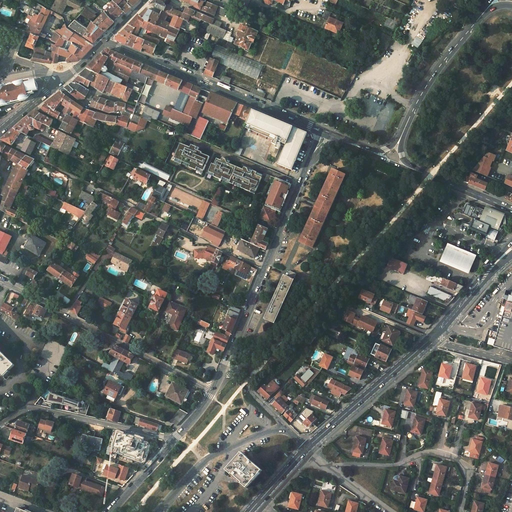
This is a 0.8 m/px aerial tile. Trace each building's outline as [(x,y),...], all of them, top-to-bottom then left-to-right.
[(56,0),(52,8),(63,13),(68,2),(78,8),(79,7),(82,2),(81,1),(79,0),(78,0),(56,0)] [(112,3),(104,10),(104,11),(114,20),(119,15),(124,10),(113,0),(112,0),(111,2),(112,3)] [(113,0),(124,10),(126,12),(129,9),(132,6),(124,0),(113,0)] [(156,0),(155,1),(150,6),(163,11),(164,12),(167,7),(165,6),(166,5),(165,4),(166,3),(165,3),(164,3),(164,2),(158,0),(156,0)] [(199,10),(201,10),(214,16),(215,12),(224,16),(226,10),(207,2),(205,7),(203,6),(205,2),(199,0),(191,0),(190,4),(194,6),(195,7),(199,10)] [(31,25),(28,30),(32,32),(32,31),(41,34),(46,36),(47,34),(41,32),(50,12),(51,10),(43,6),(38,3),(36,9),(32,7),(29,14),(30,14),(27,20),(27,22),(29,23),(29,24),(31,25)] [(253,4),(246,18),(250,20),(253,14),(253,13),(257,5),(253,4)] [(81,12),(92,20),(106,29),(109,25),(114,20),(104,11),(99,16),(97,15),(97,14),(85,6),(82,11),(81,12)] [(163,11),(161,15),(156,25),(168,31),(171,25),(180,29),(185,31),(187,27),(182,25),(183,20),(181,19),(183,14),(172,9),(173,8),(169,6),(168,7),(167,7),(164,12),(163,11)] [(188,22),(190,17),(195,19),(195,18),(193,16),(195,11),(186,7),(183,14),(181,19),(183,20),(188,22)] [(144,19),(150,22),(156,25),(161,15),(147,9),(143,13),(140,16),(142,18),(144,19)] [(328,22),(331,13),(325,10),(321,19),(328,22)] [(207,16),(195,11),(193,16),(195,18),(195,19),(200,21),(201,20),(210,24),(212,25),(214,21),(215,19),(207,16)] [(338,16),(331,13),(328,22),(323,32),(337,38),(343,23),(338,21),(339,19),(337,18),(338,16)] [(131,23),(129,25),(135,29),(132,34),(138,37),(143,39),(147,29),(150,22),(144,19),(142,18),(140,16),(139,15),(132,22),(131,23)] [(99,35),(106,29),(92,20),(88,27),(80,21),(76,18),(70,25),(94,41),(99,35)] [(388,19),(385,25),(396,30),(399,24),(388,19)] [(207,34),(207,32),(217,36),(219,37),(228,41),(230,38),(232,33),(220,28),(221,24),(214,21),(212,25),(210,24),(206,31),(199,28),(195,35),(204,39),(207,34)] [(147,29),(168,39),(166,43),(172,46),(173,45),(175,46),(176,44),(174,43),(180,29),(171,25),(168,31),(156,25),(150,22),(147,29)] [(126,28),(124,30),(131,35),(132,34),(135,29),(129,25),(126,28)] [(258,32),(242,26),(238,34),(239,35),(235,44),(249,50),(251,44),(252,42),(253,43),(258,32)] [(269,35),(271,30),(262,26),(260,32),(269,35)] [(67,28),(64,32),(61,30),(58,28),(56,32),(57,32),(53,38),(52,39),(57,42),(61,36),(66,38),(68,40),(74,32),(70,29),(67,28)] [(121,33),(120,35),(128,40),(131,35),(124,30),(121,33)] [(27,44),(35,47),(35,46),(38,38),(39,38),(41,34),(32,31),(32,32),(27,44)] [(74,32),(68,40),(71,41),(74,40),(75,41),(79,35),(74,32)] [(128,40),(126,44),(133,48),(138,37),(132,34),(131,35),(128,40)] [(79,35),(75,41),(81,45),(86,40),(84,39),(79,35)] [(116,39),(116,40),(126,44),(128,40),(120,35),(116,39)] [(57,42),(56,44),(62,47),(66,38),(61,36),(57,42)] [(138,37),(133,48),(141,51),(143,48),(146,41),(143,39),(138,37)] [(228,41),(225,48),(228,49),(233,39),(230,38),(228,41)] [(86,40),(81,45),(84,47),(88,50),(93,45),(92,43),(86,40)] [(146,41),(143,48),(154,53),(158,46),(146,41)] [(56,44),(52,43),(52,45),(52,46),(54,46),(53,52),(52,56),(51,62),(57,62),(58,62),(60,53),(69,56),(66,59),(68,61),(71,61),(78,60),(81,57),(69,50),(62,47),(56,44)] [(72,43),(69,50),(81,57),(86,52),(73,43),(72,43)] [(257,79),(263,65),(228,49),(225,48),(217,44),(217,45),(209,61),(204,74),(212,77),(219,62),(257,79)] [(47,49),(35,46),(35,47),(34,48),(35,51),(42,54),(45,55),(50,56),(52,56),(53,52),(47,50),(47,49)] [(114,61),(134,69),(137,62),(124,57),(108,50),(106,50),(102,55),(111,59),(114,61)] [(42,54),(35,51),(31,59),(35,60),(38,61),(41,61),(44,62),(48,62),(51,62),(52,56),(50,56),(45,55),(42,54)] [(128,83),(129,80),(130,77),(134,69),(114,61),(111,59),(102,55),(94,62),(87,69),(97,74),(110,80),(117,83),(126,87),(128,83)] [(134,69),(130,77),(145,84),(146,84),(148,78),(156,82),(161,72),(137,62),(134,69)] [(92,83),(97,74),(87,69),(83,73),(80,76),(87,80),(92,83)] [(161,72),(156,82),(179,91),(183,81),(161,72)] [(104,90),(105,90),(110,80),(97,74),(92,83),(91,85),(103,93),(104,90)] [(76,79),(74,82),(79,85),(80,84),(83,85),(84,84),(84,85),(87,80),(80,76),(76,79)] [(105,90),(112,93),(117,83),(110,80),(105,90)] [(229,84),(250,92),(251,89),(231,80),(229,84)] [(30,96),(30,95),(33,94),(34,94),(34,92),(36,92),(37,91),(37,90),(38,90),(38,87),(37,83),(35,83),(35,82),(31,83),(31,81),(24,83),(24,82),(13,85),(13,87),(3,89),(3,88),(0,88),(0,106),(21,102),(23,101),(24,101),(25,100),(27,99),(28,98),(29,97),(30,96)] [(183,81),(179,91),(180,92),(189,95),(193,85),(183,81)] [(89,91),(79,85),(74,82),(71,84),(69,86),(75,90),(86,97),(89,91)] [(127,102),(133,90),(128,88),(126,87),(117,83),(112,93),(119,97),(123,98),(125,101),(127,102)] [(140,89),(128,83),(126,87),(128,88),(133,90),(138,92),(140,89)] [(173,109),(169,117),(189,126),(193,117),(196,119),(203,103),(197,100),(201,89),(193,85),(189,95),(183,110),(182,113),(173,109)] [(67,87),(65,89),(71,94),(75,90),(69,86),(67,87)] [(251,89),(250,92),(262,97),(264,93),(252,88),(251,89)] [(78,100),(85,99),(86,97),(75,90),(71,94),(78,100)] [(53,98),(44,104),(52,109),(55,111),(60,104),(66,96),(61,91),(53,98)] [(180,92),(174,106),(183,110),(189,95),(180,92)] [(237,104),(211,93),(202,112),(228,123),(237,104)] [(66,107),(61,114),(66,116),(67,115),(73,118),(77,120),(83,108),(75,102),(68,98),(67,97),(66,96),(60,104),(66,107)] [(133,115),(134,114),(136,108),(135,108),(131,106),(126,105),(123,104),(122,103),(121,103),(120,103),(119,103),(118,103),(115,104),(111,102),(108,101),(105,100),(102,99),(98,98),(95,97),(91,104),(90,107),(96,108),(110,113),(118,111),(122,111),(126,111),(133,115)] [(41,111),(49,115),(52,109),(44,104),(42,106),(39,108),(40,109),(41,111)] [(248,121),(252,110),(238,104),(233,114),(244,118),(244,120),(248,121)] [(169,117),(173,109),(163,105),(160,112),(160,113),(169,117)] [(141,117),(141,118),(147,120),(150,122),(152,118),(157,120),(160,113),(160,112),(146,106),(141,117)] [(83,108),(77,120),(79,121),(92,127),(94,123),(92,122),(93,118),(98,120),(106,122),(117,123),(126,127),(127,126),(129,126),(128,128),(136,131),(144,128),(147,120),(141,118),(141,117),(134,114),(133,115),(126,111),(122,111),(122,117),(120,117),(120,118),(118,117),(100,114),(91,111),(83,108)] [(49,115),(58,119),(61,114),(55,111),(52,109),(49,115)] [(278,164),(292,170),(308,133),(253,110),(246,127),(275,139),(273,144),(277,146),(276,148),(279,149),(281,143),(286,145),(278,164)] [(47,125),(51,128),(54,121),(41,115),(40,114),(36,111),(33,113),(28,117),(47,125)] [(66,116),(64,122),(69,125),(73,118),(67,115),(66,116)] [(47,125),(28,117),(17,127),(14,129),(27,135),(30,130),(32,131),(34,130),(35,129),(35,128),(40,130),(41,130),(44,131),(47,125)] [(207,126),(208,124),(209,121),(200,117),(192,136),(201,139),(207,126)] [(77,120),(73,118),(69,125),(66,132),(71,135),(79,121),(77,120)] [(60,129),(66,132),(69,125),(64,122),(60,129)] [(76,139),(52,128),(49,133),(54,135),(54,134),(57,136),(52,147),(69,155),(76,139)] [(27,135),(14,129),(10,133),(1,140),(11,145),(15,138),(18,139),(17,145),(23,149),(27,142),(29,136),(27,135)] [(35,136),(34,139),(51,146),(51,147),(53,143),(37,135),(35,136)] [(48,152),(51,146),(34,139),(29,136),(27,142),(48,152)] [(117,140),(110,153),(118,157),(125,144),(125,143),(117,140)] [(7,146),(0,143),(0,169),(3,171),(7,165),(8,163),(6,161),(1,158),(2,157),(0,156),(0,152),(3,154),(4,152),(7,146)] [(201,152),(198,150),(195,149),(196,147),(191,145),(190,147),(180,143),(174,158),(189,165),(188,167),(196,170),(197,168),(203,170),(209,157),(201,153),(201,152)] [(7,158),(11,161),(17,152),(12,149),(9,154),(7,158)] [(17,152),(11,161),(18,165),(27,156),(17,152)] [(27,156),(18,165),(27,170),(34,160),(27,156)] [(115,171),(120,161),(109,156),(104,164),(104,165),(115,171)] [(222,177),(230,181),(236,166),(225,162),(223,158),(220,157),(218,159),(214,157),(208,171),(214,174),(213,176),(221,180),(222,177)] [(103,164),(99,161),(98,161),(94,167),(97,168),(101,170),(104,165),(104,164),(103,164)] [(139,163),(138,166),(168,181),(170,176),(144,164),(143,165),(139,163)] [(396,179),(398,172),(378,163),(375,170),(396,179)] [(18,165),(13,172),(19,174),(25,177),(27,171),(28,171),(27,170),(18,165)] [(236,166),(230,181),(229,183),(233,185),(234,182),(242,185),(241,188),(251,192),(251,190),(256,191),(262,177),(256,175),(257,172),(253,171),(252,173),(249,172),(247,168),(243,167),(242,169),(236,166)] [(135,168),(132,175),(135,176),(134,177),(147,184),(151,176),(135,168)] [(333,170),(322,194),(335,199),(346,175),(333,170)] [(10,178),(16,181),(19,174),(13,172),(10,178)] [(25,177),(19,174),(16,181),(22,184),(25,177)] [(476,179),(477,176),(471,174),(470,177),(467,183),(485,191),(488,184),(476,179)] [(10,178),(8,183),(19,188),(20,187),(22,184),(16,181),(10,178)] [(269,207),(268,208),(275,211),(279,212),(282,206),(283,207),(286,200),(285,199),(286,195),(287,195),(289,192),(288,191),(291,184),(277,179),(266,206),(269,207)] [(165,185),(166,183),(161,181),(152,196),(156,198),(165,202),(169,192),(170,192),(172,186),(169,184),(166,190),(165,189),(165,188),(163,187),(164,185),(165,185)] [(5,197),(3,201),(12,205),(13,204),(14,201),(19,188),(8,183),(2,196),(5,197)] [(217,206),(219,202),(216,201),(222,188),(219,187),(212,202),(212,204),(217,206)] [(93,202),(96,198),(82,191),(79,198),(92,204),(93,202)] [(311,218),(324,223),(335,199),(322,194),(311,218)] [(149,213),(156,198),(152,196),(147,206),(144,210),(144,211),(149,213)] [(109,197),(106,203),(110,205),(107,211),(109,212),(108,215),(112,218),(112,217),(118,220),(120,214),(115,211),(119,202),(109,197)] [(11,209),(12,205),(3,201),(0,211),(14,218),(15,217),(20,220),(19,220),(27,224),(30,219),(17,213),(11,209)] [(204,201),(196,217),(203,220),(210,204),(204,201)] [(98,205),(93,202),(92,204),(85,212),(84,214),(88,217),(84,222),(87,225),(94,216),(91,214),(98,205)] [(74,207),(65,203),(62,208),(81,218),(84,214),(85,212),(74,207)] [(166,203),(163,209),(168,212),(171,205),(166,203)] [(505,226),(505,224),(505,223),(505,222),(505,220),(505,219),(505,218),(506,217),(506,216),(487,208),(486,211),(475,206),(474,208),(471,206),(467,216),(471,217),(469,220),(468,223),(486,230),(488,231),(491,226),(495,228),(494,231),(490,229),(487,237),(495,240),(498,232),(497,232),(499,228),(499,227),(505,226)] [(129,212),(122,222),(126,225),(133,215),(135,216),(138,211),(131,208),(129,212)] [(264,208),(260,218),(270,222),(275,211),(268,208),(268,209),(264,208)] [(25,210),(22,214),(31,219),(33,214),(25,210)] [(142,220),(144,214),(138,211),(135,216),(142,220)] [(216,214),(211,224),(217,227),(223,213),(219,211),(217,214),(216,214)] [(313,247),(324,223),(311,218),(300,242),(313,247)] [(163,223),(151,245),(156,249),(169,226),(163,223)] [(259,226),(251,244),(259,248),(265,250),(268,244),(263,242),(268,229),(259,226)] [(0,253),(2,255),(5,249),(11,237),(0,231),(0,253)] [(29,240),(25,247),(39,255),(46,243),(32,235),(32,236),(29,235),(28,235),(27,236),(27,237),(27,238),(28,239),(29,240)] [(65,238),(62,242),(67,245),(66,246),(75,252),(78,247),(71,242),(67,240),(65,238)] [(242,239),(238,249),(246,253),(246,254),(254,258),(259,248),(251,244),(242,239)] [(111,256),(114,258),(116,253),(114,252),(116,249),(108,244),(104,250),(111,255),(111,256)] [(475,255),(448,244),(442,259),(468,270),(475,255)] [(203,259),(212,262),(209,272),(211,273),(214,266),(217,267),(223,253),(211,247),(210,251),(216,254),(215,256),(206,252),(205,251),(194,252),(195,259),(197,260),(203,259)] [(88,256),(87,258),(88,259),(95,264),(98,260),(97,260),(88,253),(86,255),(88,256)] [(122,267),(121,268),(126,271),(132,261),(116,253),(114,258),(112,262),(122,267)] [(401,272),(405,263),(390,256),(384,264),(401,272)] [(54,262),(48,271),(55,276),(55,277),(55,278),(57,280),(58,280),(59,279),(60,279),(68,267),(64,265),(64,264),(62,262),(63,260),(59,257),(55,263),(54,262)] [(229,265),(228,265),(234,268),(239,271),(246,274),(248,271),(250,266),(232,257),(229,265)] [(229,265),(227,264),(225,269),(232,273),(234,268),(228,265),(229,265)] [(75,272),(73,274),(70,272),(72,270),(68,267),(60,279),(60,280),(60,281),(60,282),(62,284),(64,283),(64,282),(72,288),(80,276),(75,272)] [(36,268),(34,271),(33,270),(30,268),(26,276),(34,279),(41,270),(36,268)] [(246,274),(239,271),(236,276),(245,280),(249,272),(248,271),(246,274)] [(285,276),(275,297),(285,302),(298,274),(291,271),(288,277),(285,276)] [(440,285),(459,293),(464,287),(443,278),(440,285)] [(452,296),(430,287),(427,294),(445,301),(446,299),(448,300),(451,297),(452,296)] [(159,311),(167,293),(159,289),(156,296),(156,295),(150,307),(158,311),(159,311)] [(368,303),(375,306),(378,299),(374,297),(375,295),(363,289),(359,298),(369,302),(368,303)] [(504,349),(511,351),(511,296),(509,296),(508,296),(505,295),(500,309),(504,311),(503,315),(493,346),(504,349)] [(407,307),(422,314),(427,302),(411,296),(407,303),(409,304),(407,307)] [(285,302),(275,297),(265,319),(275,323),(285,302)] [(448,300),(446,299),(445,301),(444,303),(449,305),(451,302),(455,298),(451,297),(448,300)] [(77,300),(70,311),(77,314),(83,303),(77,300)] [(122,312),(131,317),(138,305),(128,300),(122,312)] [(99,301),(98,303),(109,309),(110,307),(99,301)] [(396,312),(399,305),(394,303),(393,305),(384,301),(381,310),(390,314),(391,310),(396,312)] [(32,314),(37,305),(31,302),(24,316),(30,319),(32,314)] [(0,311),(16,321),(19,316),(11,311),(13,308),(3,303),(0,309),(0,311)] [(170,303),(166,312),(173,315),(168,327),(177,331),(186,310),(170,303)] [(37,305),(32,314),(36,317),(37,315),(42,318),(47,310),(37,305)] [(401,306),(399,313),(409,317),(406,323),(413,326),(416,319),(423,322),(426,317),(401,306)] [(354,325),(357,318),(354,317),(355,314),(347,310),(343,320),(354,325)] [(226,331),(224,335),(230,337),(239,315),(231,311),(223,329),(226,331)] [(122,312),(115,324),(121,327),(120,329),(126,333),(134,319),(131,317),(122,312)] [(357,318),(354,325),(358,327),(358,326),(365,329),(370,319),(362,316),(361,320),(357,318)] [(210,324),(199,319),(198,324),(208,328),(210,324)] [(370,319),(365,329),(373,332),(372,334),(377,336),(379,330),(375,328),(377,323),(370,319)] [(389,327),(382,341),(393,346),(400,332),(389,327)] [(311,343),(320,333),(316,331),(306,341),(311,343)] [(216,348),(224,351),(230,337),(224,335),(216,332),(207,351),(213,354),(216,348)] [(128,344),(131,337),(126,335),(123,341),(128,344)] [(376,356),(375,357),(386,362),(391,350),(381,345),(381,346),(376,344),(371,354),(376,356)] [(114,345),(109,355),(114,358),(110,366),(105,363),(102,368),(112,373),(124,351),(114,345)] [(357,352),(348,348),(344,358),(345,359),(354,363),(355,362),(365,367),(369,358),(360,354),(361,352),(357,350),(357,352)] [(172,359),(186,365),(191,355),(176,349),(172,359)] [(0,372),(4,376),(14,365),(0,351),(0,372)] [(124,351),(112,373),(122,378),(124,374),(117,370),(122,361),(129,364),(134,356),(124,351)] [(313,367),(321,370),(323,367),(327,369),(333,357),(325,353),(320,364),(315,361),(313,366),(313,367)] [(359,380),(365,368),(354,363),(353,367),(349,375),(359,380)] [(443,364),(439,376),(448,379),(452,367),(443,364)] [(467,364),(463,378),(472,380),(476,366),(467,364)] [(298,374),(295,378),(303,386),(305,384),(307,386),(321,370),(313,367),(310,370),(310,369),(301,378),(298,374)] [(424,369),(419,386),(428,389),(433,372),(424,369)] [(124,374),(122,378),(130,383),(134,375),(131,373),(126,371),(124,374)] [(481,378),(477,393),(487,395),(491,381),(481,378)] [(339,397),(345,385),(332,379),(328,387),(333,389),(331,393),(339,397)] [(121,387),(122,386),(110,381),(104,393),(108,395),(116,399),(118,395),(119,395),(123,388),(121,387)] [(264,384),(258,390),(267,399),(273,393),(279,387),(273,381),(267,387),(264,384)] [(275,397),(278,399),(280,397),(283,394),(284,392),(281,390),(275,397)] [(408,390),(404,404),(413,407),(417,392),(408,390)] [(48,397),(48,401),(78,408),(79,403),(50,393),(48,397)] [(286,403),(289,399),(283,394),(280,397),(286,403)] [(316,396),(313,403),(325,409),(329,402),(316,396)] [(278,399),(273,405),(282,413),(289,405),(286,403),(280,397),(278,399)] [(440,400),(436,413),(446,416),(450,402),(440,400)] [(473,403),(469,417),(479,420),(482,406),(473,403)] [(283,415),(290,422),(298,415),(291,408),(294,406),(291,404),(284,412),(285,413),(283,415)] [(511,408),(502,406),(499,416),(511,420),(511,419),(511,408)] [(117,423),(121,412),(111,409),(107,419),(117,423)] [(386,409),(382,424),(392,426),(395,412),(386,409)] [(311,413),(306,418),(308,419),(304,423),(308,427),(316,419),(311,413)] [(416,418),(415,417),(411,432),(421,434),(426,416),(417,414),(416,418)] [(141,419),(139,425),(157,431),(157,430),(160,431),(162,426),(141,419)] [(42,420),(39,428),(52,433),(55,422),(47,421),(42,420)] [(18,421),(15,430),(26,434),(29,425),(18,421)] [(27,434),(26,434),(15,430),(14,430),(10,440),(23,444),(27,434)] [(100,451),(104,440),(87,434),(85,440),(86,445),(86,446),(92,448),(92,449),(95,450),(96,449),(100,451)] [(121,435),(120,438),(123,439),(118,454),(130,458),(136,440),(121,435)] [(356,436),(352,451),(353,451),(361,453),(362,453),(366,439),(356,436)] [(473,439),(469,452),(471,452),(469,456),(477,459),(483,439),(477,437),(476,440),(473,439)] [(383,438),(379,453),(389,455),(393,441),(383,438)] [(0,451),(4,452),(9,454),(12,449),(7,447),(0,444),(0,451)] [(242,453),(227,471),(247,488),(262,471),(242,453)] [(498,466),(488,463),(485,475),(494,478),(498,466)] [(447,467),(437,464),(433,478),(443,481),(447,467)] [(125,481),(129,468),(120,465),(116,477),(125,481)] [(73,474),(70,484),(102,496),(105,488),(86,481),(86,479),(73,474)] [(491,488),(491,489),(495,478),(494,478),(485,475),(482,486),(483,486),(482,490),(490,492),(491,488)] [(30,488),(37,491),(40,482),(23,476),(18,489),(28,492),(30,488)] [(391,489),(405,493),(409,479),(399,476),(396,477),(395,478),(393,480),(391,489)] [(429,493),(438,495),(443,481),(433,478),(429,493)] [(321,490),(318,505),(328,508),(332,493),(321,490)] [(293,492),(289,507),(298,509),(302,495),(293,492)] [(417,497),(414,509),(424,511),(427,500),(417,497)] [(349,501),(345,511),(355,511),(358,503),(349,501)] [(481,511),(484,504),(474,502),(471,511),(481,511)]
